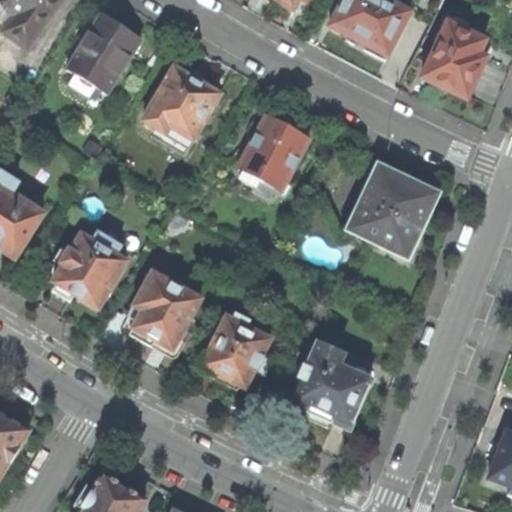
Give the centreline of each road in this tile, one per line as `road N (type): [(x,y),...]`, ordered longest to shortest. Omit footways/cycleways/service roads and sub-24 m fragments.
road 1 (residential): [(171,0),(420,136),(511,174)]
road 2 (residential): [(511,178),(386,511)]
road 3 (tertiary): [(308,511),(89,405)]
road 4 (residential): [(89,405),(23,511)]
